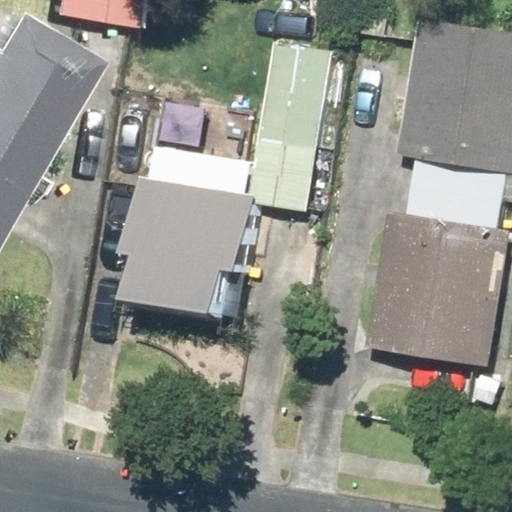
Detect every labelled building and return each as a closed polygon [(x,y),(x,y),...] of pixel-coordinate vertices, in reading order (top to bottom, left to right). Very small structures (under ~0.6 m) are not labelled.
[(0,0),(0,19),(38,26),(42,0),(0,0)] [(403,0),(345,0),(366,2),(362,36),(399,40),(403,0)] [(511,40),(427,31),(411,167),(429,169),(422,225),(399,223),(382,363),(511,378),(511,40)] [(282,46),(267,166),(261,216),(328,224),(349,54),(282,46)] [(0,184),(8,186),(17,140),(64,149),(79,69),(0,54),(0,184)] [(261,216),(267,166),(166,154),(162,184),(154,183),(143,267),(156,269),(150,314),(247,327),(261,216)] [(0,223),(5,188),(0,187),(0,316),(33,322),(45,242),(0,235),(0,223)]
